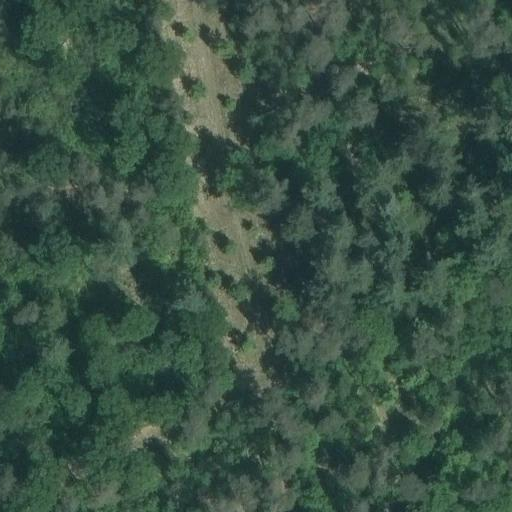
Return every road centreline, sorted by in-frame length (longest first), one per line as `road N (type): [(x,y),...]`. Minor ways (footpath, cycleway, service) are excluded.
road 1 (track): [(268,381),(0,503)]
road 2 (track): [(511,274),(268,381)]
